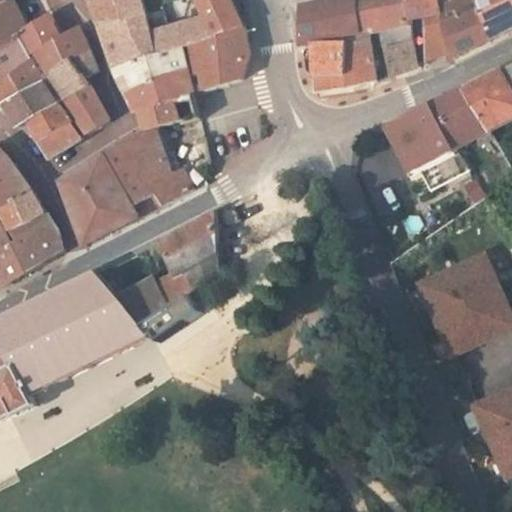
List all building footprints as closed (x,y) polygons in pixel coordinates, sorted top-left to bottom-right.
[(117,20),(112,0),(89,0),(94,11),(98,24),(117,20)] [(171,0),(179,29),(160,33),(155,13),(164,11),(161,0),(112,0),(117,20),(98,24),(111,65),(147,59),(244,40),(234,0),(171,0)] [(397,80),(384,24),(379,0),(364,0),(359,1),(362,37),(338,43),(342,81),(312,87),(313,98),(379,86),(397,80)] [(379,0),(384,24),(408,23),(402,0),(379,0)] [(402,0),(408,23),(412,22),(420,21),(437,17),(444,16),(442,3),(441,0),(402,0)] [(443,34),(481,24),(473,0),(451,0),(442,3),(444,16),(437,17),(443,34)] [(511,0),(441,0),(442,3),(451,0),(473,0),(481,24),(490,51),(511,41),(511,0)] [(311,71),(312,87),(342,81),(338,43),(362,37),(359,1),(300,13),(298,62),(310,62),(311,71)] [(15,4),(2,8),(4,11),(7,19),(0,22),(0,91),(44,69),(31,50),(22,34),(24,31),(20,17),(15,4)] [(452,61),(443,34),(437,17),(420,21),(429,70),(440,66),(448,63),(452,61)] [(54,29),(49,21),(22,34),(31,50),(59,36),(54,29)] [(412,22),(408,23),(384,24),(397,80),(410,76),(420,73),(412,22)] [(474,59),(490,51),(481,24),(443,34),(452,61),(448,63),(450,69),(474,59)] [(46,72),(73,58),(88,50),(75,28),(59,36),(31,50),(44,69),(46,72)] [(147,59),(151,75),(160,104),(168,101),(181,96),(217,89),(239,85),(251,70),(244,40),(147,59)] [(88,50),(73,58),(81,74),(97,64),(88,50)] [(81,74),(73,58),(46,72),(78,124),(89,140),(113,126),(81,74)] [(116,82),(125,81),(151,75),(147,59),(111,65),(114,73),(116,82)] [(35,135),(40,143),(78,124),(46,72),(44,69),(0,91),(0,96),(12,115),(21,128),(29,125),(35,135)] [(160,104),(151,75),(125,81),(130,97),(130,103),(131,108),(132,109),(135,111),(140,111),(144,111),(160,104)] [(484,86),(462,96),(489,145),(511,130),(511,86),(506,75),(484,86)] [(495,154),(489,145),(462,96),(444,105),(423,115),(451,160),(474,151),(480,161),(495,154)] [(173,125),(176,124),(173,114),(168,101),(160,104),(144,111),(148,123),(151,133),(173,125)] [(464,181),(451,160),(423,115),(381,136),(403,179),(407,177),(420,202),(464,181)] [(89,140),(78,124),(40,143),(52,160),(89,140)] [(209,149),(204,135),(184,141),(176,124),(173,125),(151,133),(129,143),(108,154),(130,201),(155,191),(162,205),(205,183),(201,173),(206,171),(205,165),(214,162),(209,149)] [(231,133),(220,141),(229,152),(240,144),(231,133)] [(0,206),(31,190),(18,169),(3,146),(0,147),(0,206)] [(108,154),(83,166),(107,231),(125,222),(162,205),(155,191),(130,201),(108,154)] [(82,243),(107,231),(83,166),(62,176),(72,209),(82,243)] [(473,204),(486,198),(476,176),(462,182),(473,204)] [(41,206),(31,190),(0,206),(0,226),(9,243),(51,223),(41,206)] [(169,279),(222,255),(217,220),(163,244),(169,279)] [(0,226),(0,271),(7,284),(65,252),(51,223),(9,243),(0,226)] [(225,281),(222,255),(169,279),(153,287),(154,288),(172,314),(179,309),(225,281)] [(511,314),(486,259),(421,289),(455,361),(511,333),(511,314)] [(149,332),(121,302),(100,275),(0,325),(0,335),(12,362),(0,366),(0,426),(36,410),(36,401),(154,343),(149,332)] [(172,314),(154,288),(153,287),(121,302),(149,332),(157,324),(172,314)] [(0,366),(12,362),(0,335),(0,366)] [(511,394),(478,410),(511,482),(511,481),(511,394)]
